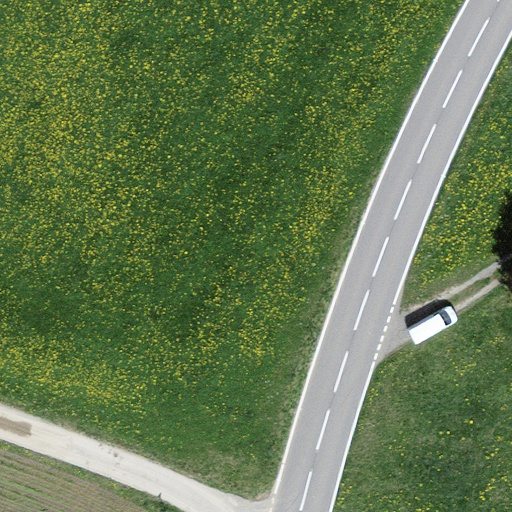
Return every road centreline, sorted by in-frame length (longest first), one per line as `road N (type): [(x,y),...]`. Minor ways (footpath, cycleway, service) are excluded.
road 1 (tertiary): [(300,511),(376,265),(499,0)]
road 2 (track): [(0,423),(222,511)]
road 3 (track): [(357,322),(410,323),(462,303),(511,268)]
